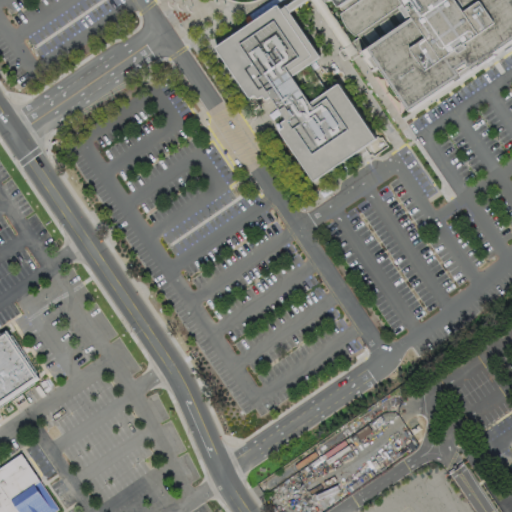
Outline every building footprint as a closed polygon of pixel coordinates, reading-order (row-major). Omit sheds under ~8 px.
[(408,110),(410,112),(491,58),(511,44),(511,0),(327,0),(329,2),(330,2),(378,73),(380,72),(407,111),(408,110)] [(213,47),(247,98),(251,96),(255,99),(259,96),(263,100),(267,97),(283,121),(279,123),(282,127),(277,132),(311,182),(373,140),(335,84),(308,104),(290,77),(317,57),(281,3),(213,47)] [(0,401),(36,378),(5,332),(0,335),(0,401)] [(0,511),(0,470),(23,455),(61,511),(59,511),(0,511)] [(499,506),(503,505),(508,503),(511,500),(511,511),(505,511),(502,509),(499,506)]
